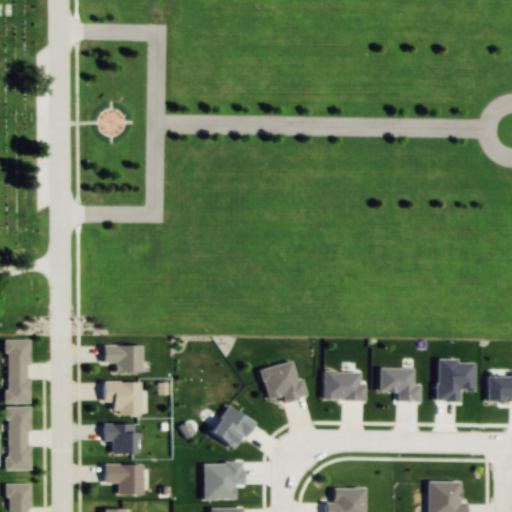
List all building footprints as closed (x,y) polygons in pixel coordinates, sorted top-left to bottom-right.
[(1,339),(1,352),(4,352),(4,389),(1,389),(1,401),(26,401),(26,378),(23,378),(23,363),(27,363),(26,339),(1,339)] [(101,344),(101,360),(112,360),(112,371),(138,371),(138,344),(101,344)] [(99,381),(100,399),(109,398),(109,408),(116,408),(116,412),(126,412),(129,414),(135,414),(137,412),(136,380),(99,381)] [(155,382),(155,392),(164,392),(164,382),(155,382)] [(1,406),(2,419),(5,419),(5,456),(2,456),(2,468),(27,468),(27,445),(24,445),(24,430),(27,430),(27,406),(1,406)] [(100,422),(101,438),(109,438),(109,452),(130,452),(129,422),(100,422)] [(100,462),(101,481),(115,481),(115,492),(138,492),(138,462),(100,462)] [(2,483),(2,496),(6,496),(6,511),(25,511),(25,507),(28,507),(28,483),(2,483)]
